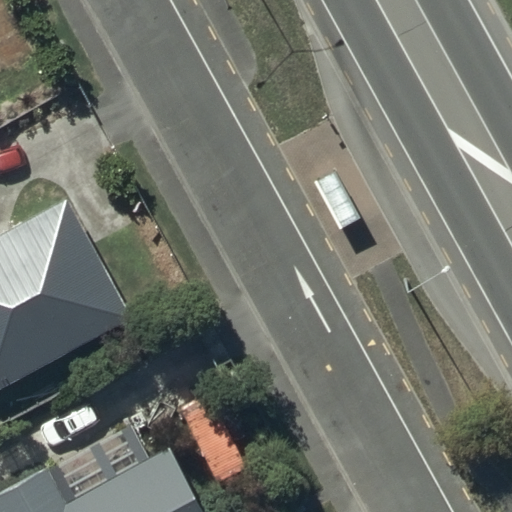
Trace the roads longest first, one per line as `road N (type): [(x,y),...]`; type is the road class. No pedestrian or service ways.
road 1 (residential): [(413,511),(135,0)]
road 2 (trunk): [(393,0),(511,219)]
